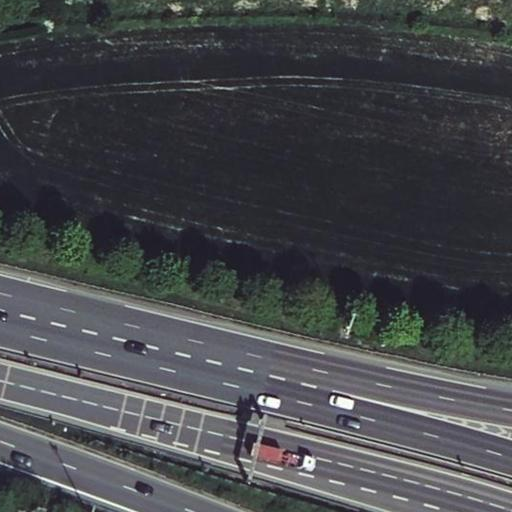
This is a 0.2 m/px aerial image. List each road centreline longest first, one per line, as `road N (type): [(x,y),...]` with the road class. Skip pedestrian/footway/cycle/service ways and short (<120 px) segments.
road 1 (motorway): [(511,454),(0,316)]
road 2 (motorway): [(0,380),(511,509)]
road 3 (trunk): [(511,412),(0,300)]
road 4 (trunk): [(0,441),(192,511)]
